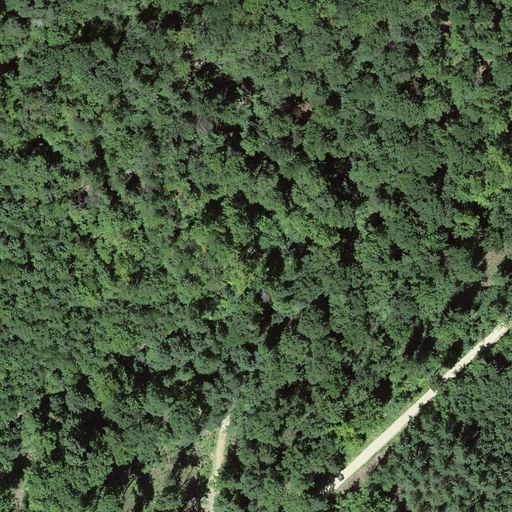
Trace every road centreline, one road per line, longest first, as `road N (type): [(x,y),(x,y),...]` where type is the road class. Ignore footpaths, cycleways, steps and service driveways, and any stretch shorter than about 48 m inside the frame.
road 1 (track): [(212,511),(225,409),(256,332),(246,318),(201,320),(131,349),(0,433)]
road 2 (track): [(511,305),(305,511)]
